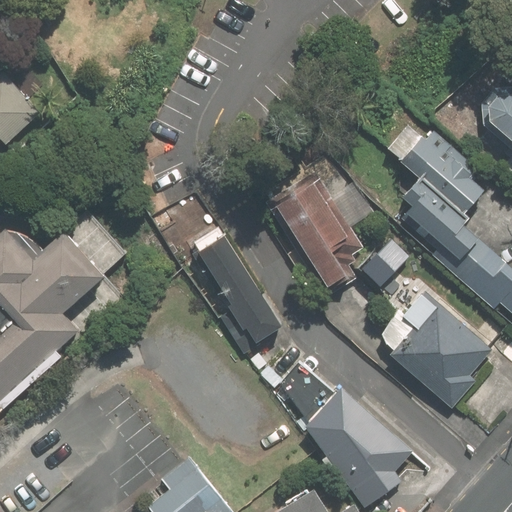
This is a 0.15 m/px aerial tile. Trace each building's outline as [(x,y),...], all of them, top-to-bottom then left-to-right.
[(0,0),(0,16),(10,4),(3,0),(0,0)] [(0,142),(7,137),(12,142),(45,113),(0,60),(0,142)] [(511,68),(481,105),(511,131),(511,68)] [(474,174),(482,164),(437,127),(428,137),(405,118),(385,142),(425,174),(405,198),(413,204),(401,218),(396,213),(386,224),(396,234),(365,265),(385,284),(417,251),(425,259),(431,252),(479,291),(475,295),(494,310),(502,300),(511,308),(511,256),(470,223),(478,213),(472,209),(490,187),(474,174)] [(265,189),(290,233),(299,228),(332,286),(337,284),(357,272),(348,258),(368,247),(356,226),(379,212),(340,146),(265,189)] [(223,289),(258,340),(289,320),(222,220),(197,237),(229,285),(223,289)] [(7,228),(0,234),(0,412),(63,354),(59,349),(82,328),(66,311),(107,274),(66,229),(35,258),(7,228)] [(382,299),(358,273),(343,287),(368,313),(382,299)] [(405,311),(420,325),(395,351),(456,408),(480,381),(473,374),(495,350),(427,287),(405,311)] [(308,420),(330,452),(325,455),(341,478),(345,475),(367,506),(407,479),(398,469),(417,450),(348,382),(340,390),(284,346),(270,359),(287,377),(281,383),(312,416),(308,420)] [(213,511),(209,506),(224,493),(190,451),(164,473),(175,486),(152,504),(158,511),(213,511)] [(336,511),(320,484),(271,511),(368,511),(360,499),(337,511),(336,511)]
